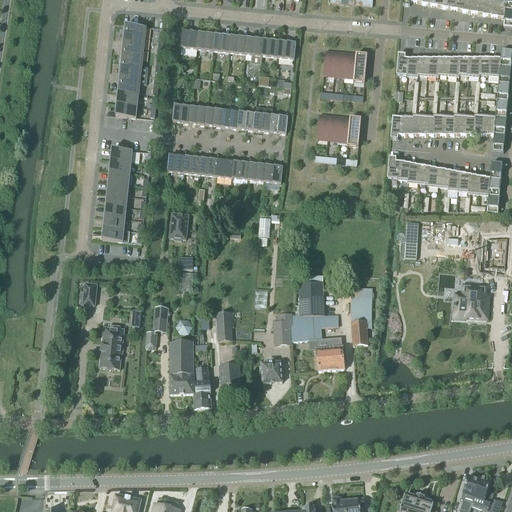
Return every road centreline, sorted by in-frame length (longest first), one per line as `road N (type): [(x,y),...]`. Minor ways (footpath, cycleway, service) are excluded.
road 1 (residential): [(0,426),(302,411),(511,385)]
road 2 (residential): [(103,482),(323,473),(511,447)]
road 3 (residential): [(382,31),(163,11)]
road 4 (residential): [(281,151),(92,132)]
road 5 (residential): [(92,132),(80,256),(140,262)]
road 6 (residential): [(163,11),(107,11),(92,132)]
road 7 (residential): [(511,41),(382,31)]
